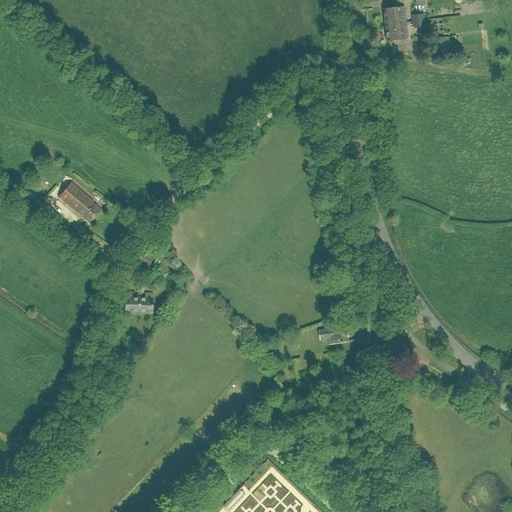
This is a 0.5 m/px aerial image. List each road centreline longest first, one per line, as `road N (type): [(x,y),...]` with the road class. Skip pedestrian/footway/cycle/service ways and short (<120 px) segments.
road 1 (track): [(351,62),(276,108),(123,242),(97,354),(78,395),(0,503)]
road 2 (unclassified): [(344,0),(372,214),(421,310),(511,393)]
